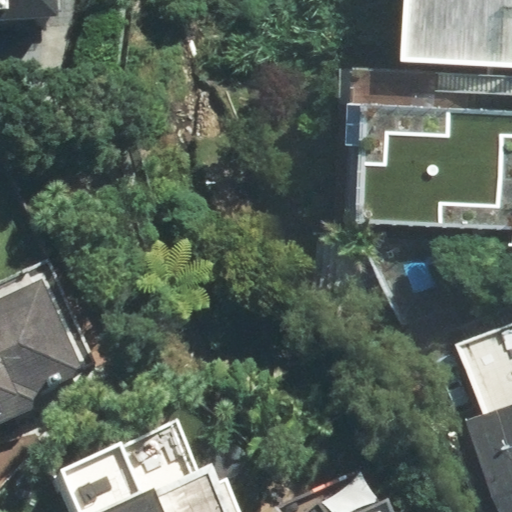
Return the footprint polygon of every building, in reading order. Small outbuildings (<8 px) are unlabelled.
[(0,0),(0,35),(50,32),(49,0),(0,0)] [(511,0),(424,0),(421,63),(511,68),(511,0)] [(343,104),(362,105),(359,150),(383,151),(378,224),(511,232),(511,75),(345,65),(343,104)] [(0,429),(28,417),(29,408),(39,396),(75,381),(73,375),(87,369),(44,266),(0,284),(0,429)] [(511,404),(481,415),(511,505),(511,404)] [(188,483),(165,430),(52,483),(65,511),(226,511),(216,490),(205,493),(198,480),(188,483)]
